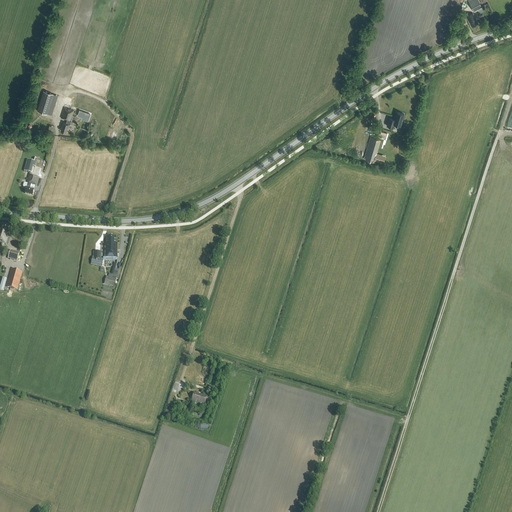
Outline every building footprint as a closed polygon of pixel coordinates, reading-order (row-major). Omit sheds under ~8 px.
[(468,0),(474,12),(482,8),(477,0),(468,0)] [(471,26),(478,23),(473,13),(466,16),(471,26)] [(459,29),(465,26),(462,19),(456,22),(459,29)] [(58,95),(43,91),(37,111),(52,115),(58,95)] [(70,125),(71,121),(70,121),(74,111),(64,107),(61,118),(67,120),(66,123),(63,122),(61,131),(66,132),(69,124),(70,125)] [(389,118),(387,126),(393,128),(394,124),(400,126),(404,114),(397,112),(394,119),(389,118)] [(383,144),(373,141),(368,160),(372,161),(371,164),(376,166),(377,164),(383,165),(384,160),(379,158),(383,144)] [(35,167),(37,159),(35,158),(34,162),(27,160),(23,172),(29,173),(27,184),(25,183),(24,184),(23,187),(24,188),(26,189),(25,193),(32,195),(34,190),(33,190),(34,186),(37,186),(39,178),(32,176),(31,174),(33,167),(35,167)] [(9,230),(10,227),(2,225),(1,230),(0,229),(0,242),(6,244),(10,230),(9,230)] [(117,258),(117,243),(116,243),(116,237),(106,236),(106,244),(104,244),(104,257),(117,258)] [(17,260),(19,253),(10,251),(8,257),(17,260)] [(102,267),(103,260),(92,257),(91,264),(102,267)] [(21,271),(11,268),(6,286),(17,289),(21,271)] [(105,284),(115,286),(117,278),(107,276),(105,284)] [(203,395),(194,393),(192,400),(204,404),(207,396),(203,394),(203,395)]
